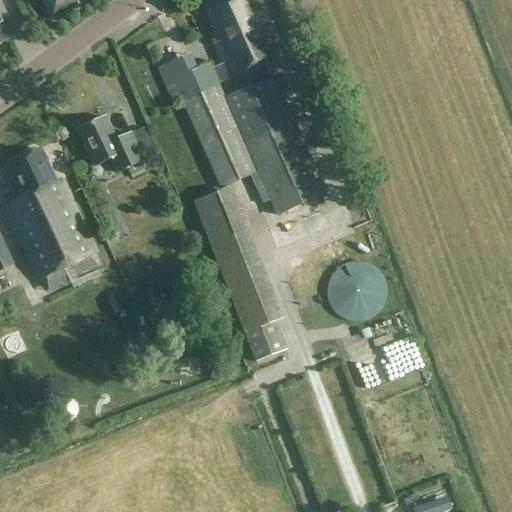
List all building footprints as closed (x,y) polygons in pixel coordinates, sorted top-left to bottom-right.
[(45,0),(55,20),(96,0),(45,0)] [(230,107),(226,99),(220,85),(228,82),(281,59),(268,28),(264,29),(257,14),(250,17),(241,0),(232,0),(206,12),(216,33),(210,36),(222,64),(211,69),(210,65),(173,82),(220,189),(252,175),(265,204),(269,202),(276,218),(328,195),(278,86),(230,107)] [(284,21),(294,43),(307,37),(297,15),(284,21)] [(0,47),(12,41),(0,17),(0,47)] [(127,169),(140,163),(144,162),(131,134),(115,142),(105,120),(78,132),(95,167),(111,160),(118,174),(127,169)] [(4,208),(40,281),(95,255),(59,181),(54,183),(39,150),(7,165),(23,198),(4,208)] [(196,202),(258,362),(288,350),(226,190),(196,202)] [(0,263),(9,259),(0,240),(0,263)] [(327,295),(330,308),(341,319),(353,323),(371,320),(381,311),(386,297),(385,280),(378,270),(365,263),(352,263),(339,268),(330,278),(328,283),(327,295)]
